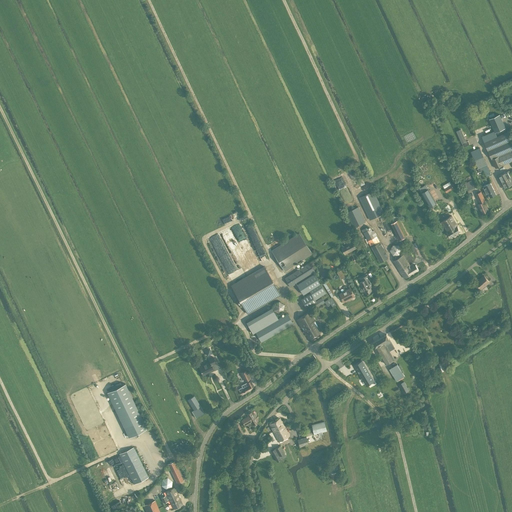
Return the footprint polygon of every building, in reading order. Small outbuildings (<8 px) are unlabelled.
[(505,127),(500,114),(490,119),(495,132),(505,127)] [(462,143),(466,140),(461,129),(456,131),(462,143)] [(495,132),(482,137),(484,142),(492,159),(496,168),(511,161),(511,160),(511,139),(508,131),(497,136),(495,132)] [(491,174),(479,148),(471,151),(478,168),(477,168),(478,171),(483,169),(486,177),(491,174)] [(511,177),(511,178),(511,177),(511,176),(509,170),(497,176),(500,182),(511,177)] [(511,177),(500,182),(503,188),(511,183),(511,178),(511,177)] [(447,192),(454,188),(450,180),(442,185),(447,192)] [(469,191),(474,189),(470,181),(465,183),(469,191)] [(490,197),(496,194),(490,183),(483,186),(486,194),(488,193),(490,197)] [(428,189),(422,193),(430,206),(436,203),(428,189)] [(370,219),(384,213),(373,190),(359,197),(370,219)] [(482,213),(488,211),(484,201),(485,200),(481,191),(476,194),(480,203),(478,204),(482,213)] [(354,227),(365,221),(358,206),(347,212),(354,227)] [(460,231),(451,215),(440,222),(442,224),(443,223),(450,236),(460,231)] [(396,221),(390,224),(399,240),(405,237),(404,236),(396,221)] [(380,262),(388,258),(386,253),(372,227),(363,232),(371,246),(372,247),(380,262)] [(271,250),(276,258),(284,271),(311,253),(298,233),(271,250)] [(345,254),(356,248),(353,242),(342,247),(345,254)] [(393,245),(390,251),(393,255),(399,255),(401,250),(398,245),(393,245)] [(404,278),(418,269),(415,265),(411,267),(403,254),(393,261),(404,278)] [(290,287),(315,271),(309,262),(285,278),(290,287)] [(268,272),(264,266),(231,285),(234,292),(247,313),(280,294),(268,272)] [(346,276),(343,270),(338,272),(341,279),(346,276)] [(297,284),(303,294),(309,290),(311,293),(301,299),(307,308),(315,302),(316,302),(315,300),(326,293),(314,273),(297,284)] [(484,275),(476,282),(481,288),(489,281),(489,280),(491,278),(486,273),(484,275)] [(372,291),(370,286),(373,285),(368,275),(362,278),(363,280),(360,282),(363,287),(361,288),(363,291),(364,291),(366,294),(372,291)] [(350,298),(354,296),(350,288),(340,293),(343,300),(350,297),(350,298)] [(337,305),(332,297),(330,298),(324,302),(325,302),(327,306),(331,304),(333,307),(337,305)] [(316,302),(315,302),(318,307),(325,302),(324,302),(322,298),(316,302)] [(279,313),(284,310),(284,304),(279,301),(274,304),(274,310),(279,313)] [(271,308),(246,322),(252,333),(255,332),(260,341),(291,324),(293,323),(287,314),(278,319),(271,308)] [(315,321),(310,312),(296,319),(308,339),(321,331),(318,326),(318,327),(315,321)] [(386,364),(394,359),(389,350),(394,347),(386,334),(373,342),(386,364)] [(212,365),(215,363),(212,356),(208,358),(209,361),(199,366),(203,375),(214,369),(212,365)] [(363,360),(354,365),(358,371),(359,370),(360,373),(359,373),(362,379),(366,386),(375,381),(374,379),(363,360)] [(436,370),(432,360),(426,362),(430,372),(436,370)] [(244,381),(251,378),(247,369),(240,373),(244,381)] [(396,381),(404,376),(401,370),(393,375),(396,381)] [(250,388),(253,386),(250,380),(241,385),(242,387),(239,389),(242,395),(251,390),(250,388)] [(409,390),(404,381),(398,385),(403,394),(409,390)] [(147,428),(126,383),(107,392),(129,437),(147,428)] [(188,400),(192,406),(194,409),(191,411),(195,418),(204,412),(194,396),(192,397),(188,400)] [(248,416),(242,420),(244,425),(251,421),(253,425),(257,422),(259,421),(256,417),(255,418),(251,412),(247,414),(248,416)] [(273,431),(283,426),(279,418),(269,424),(273,431)] [(314,434),(326,431),(324,421),(311,425),(314,434)] [(240,433),(243,431),(238,422),(235,424),(240,433)] [(284,426),(283,426),(273,431),(278,441),(289,435),(284,426)] [(308,444),(306,437),(297,440),(299,446),(308,444)] [(280,445),(275,448),(271,451),(277,462),(286,456),(280,445)] [(119,454),(134,484),(148,477),(134,447),(119,454)] [(175,460),(168,463),(177,483),(185,479),(180,469),(180,468),(181,468),(179,465),(178,462),(177,462),(176,462),(175,460)] [(166,488),(171,486),(172,480),(167,476),(162,479),(161,485),(166,488)] [(167,495),(162,498),(164,503),(169,500),(173,508),(183,504),(174,487),(165,491),(167,495)] [(160,511),(155,501),(144,506),(146,511),(160,511)]
